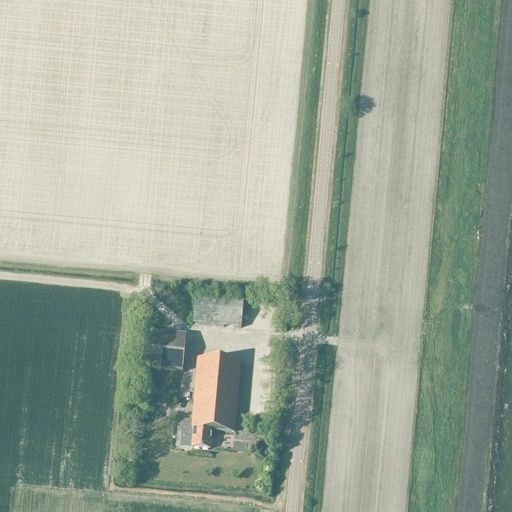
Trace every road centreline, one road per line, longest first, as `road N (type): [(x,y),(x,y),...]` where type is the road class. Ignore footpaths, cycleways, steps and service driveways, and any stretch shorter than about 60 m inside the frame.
road 1 (tertiary): [(291,511),(337,0)]
road 2 (track): [(477,195),(427,346),(307,337)]
